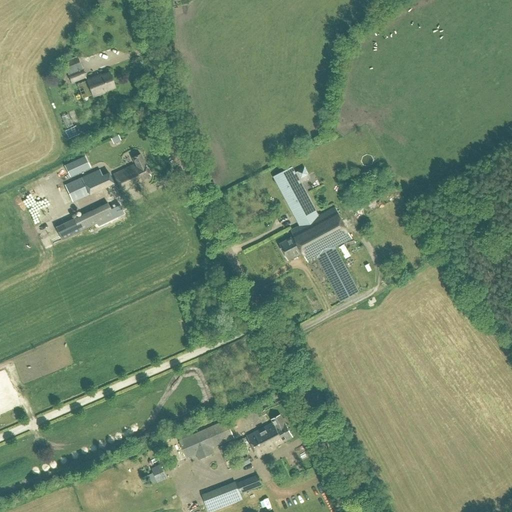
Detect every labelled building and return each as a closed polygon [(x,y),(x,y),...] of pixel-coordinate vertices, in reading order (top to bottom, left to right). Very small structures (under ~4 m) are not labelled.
[(68,74),(71,83),(86,77),(83,69),(68,74)] [(115,88),(109,73),(97,78),(97,77),(86,81),(93,98),(104,93),(104,92),(115,88)] [(76,126),(65,131),(65,132),(68,139),(80,134),(76,126)] [(118,135),(110,139),(113,144),(120,140),(118,135)] [(113,175),(122,194),(137,187),(136,184),(151,176),(141,155),(132,159),(135,165),(113,175)] [(84,156),(64,166),(70,177),(90,168),(91,168),(84,156)] [(340,302),(359,292),(335,248),(352,239),(334,207),(318,216),(299,180),(308,175),(304,167),(295,173),(291,166),(273,176),(300,226),(291,231),(294,237),(280,244),(289,261),(303,253),(308,263),(317,258),(340,302)] [(99,169),(63,185),(72,203),(115,183),(108,171),(102,173),(99,169)] [(361,204),(389,190),(382,178),(363,188),(366,194),(358,199),(361,204)] [(15,203),(22,218),(34,213),(27,197),(15,203)] [(61,240),(80,231),(113,215),(108,204),(107,203),(74,218),(55,227),(61,240)] [(34,244),(41,243),(40,232),(32,233),(34,244)] [(272,251),(268,243),(263,246),(266,253),(272,251)] [(345,244),(339,247),(346,259),(351,256),(345,244)] [(293,437),(282,415),(280,413),(270,418),(271,421),(273,423),(248,437),(259,458),(277,449),(276,446),(293,437)] [(187,458),(196,454),(199,460),(215,453),(212,447),(234,438),(226,420),(191,436),(180,440),(187,458)] [(176,434),(180,440),(191,436),(188,429),(176,434)] [(150,482),(156,479),(153,472),(146,475),(150,482)] [(134,486),(144,482),(140,474),(130,478),(134,486)] [(258,474),(236,483),(237,483),(240,493),(263,485),(258,474)] [(236,483),(203,495),(203,496),(209,510),(210,511),(243,499),(242,497),(240,493),(237,483),(236,483)]
